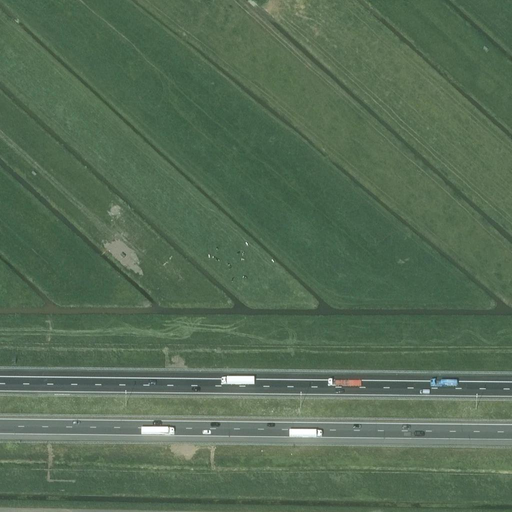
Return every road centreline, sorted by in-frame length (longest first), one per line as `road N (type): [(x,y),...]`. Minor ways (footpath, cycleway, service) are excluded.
road 1 (motorway): [(511,389),(0,384)]
road 2 (motorway): [(0,427),(511,432)]
